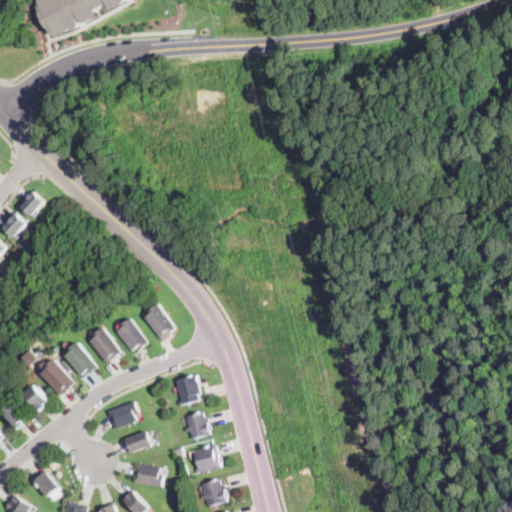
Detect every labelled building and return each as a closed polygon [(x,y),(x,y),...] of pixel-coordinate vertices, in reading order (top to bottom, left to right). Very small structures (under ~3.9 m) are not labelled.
[(40,0),(42,3),(39,5),(43,12),(42,12),(49,24),(45,26),(50,34),(53,31),(54,32),(57,30),(60,35),(73,28),(74,29),(101,14),(98,9),(109,2),(113,8),(127,0),(40,0)] [(36,217),(24,206),(30,199),(37,191),(48,202),(40,210),(41,212),(36,217)] [(19,238),(17,240),(6,228),(6,227),(20,213),(30,223),(22,231),(24,233),(19,238)] [(0,262),(0,237),(10,246),(2,255),(4,258),(0,262)] [(167,336),(164,338),(146,314),(160,303),(178,327),(167,336)] [(151,343),(145,347),(142,350),(140,346),(134,350),(119,329),(121,326),(133,318),(151,343)] [(114,359),(109,363),(92,339),(108,328),(124,352),(114,359)] [(96,370),(94,371),(92,373),(89,371),(84,375),(67,353),(82,342),(100,366),(96,370)] [(42,358),(36,363),(28,353),(34,348),(42,358)] [(77,382),(72,387),(70,388),(68,386),(61,392),(44,371),(58,359),(77,382)] [(182,405),(180,401),(184,400),(179,380),(200,374),(203,385),(202,385),(204,394),(201,394),(202,400),(182,405)] [(44,410),(42,411),(28,392),(38,384),(39,384),(52,400),(47,404),(48,406),(44,410)] [(118,428),(117,428),(111,410),(139,400),(143,412),(138,414),(140,420),(118,428)] [(22,429),(21,429),(7,411),(19,402),(30,417),(25,421),(28,424),(22,429)] [(211,427),(213,434),(193,439),(191,430),(188,431),(187,428),(187,427),(191,426),(188,416),(208,412),(211,427)] [(1,443),(0,444),(0,426),(8,435),(3,439),(4,441),(1,443)] [(136,452),(132,453),(127,440),(151,430),(156,443),(136,452)] [(219,450),(220,454),(224,467),(198,473),(197,468),(200,467),(196,450),(218,445),(219,450)] [(187,454),(179,456),(177,448),(185,446),(187,454)] [(165,483),(164,487),(136,482),(139,463),(164,467),(163,473),(166,474),(165,483)] [(53,498),(52,499),(36,479),(47,469),(61,488),(54,494),(55,496),(53,498)] [(222,480),(224,485),(226,484),(231,501),(211,506),(209,497),(205,498),(204,494),(208,493),(205,484),(222,480)] [(185,493),(182,502),(172,498),(175,489),(185,493)] [(138,511),(127,500),(130,496),(136,491),(152,507),(147,511),(138,511)] [(19,497),(20,496),(38,507),(35,511),(32,510),(30,511),(15,511),(8,507),(15,495),(19,497)] [(89,511),(68,511),(72,500),(91,507),(89,511)] [(110,503),(111,506),(117,504),(119,511),(103,511),(102,506),(110,503)]
